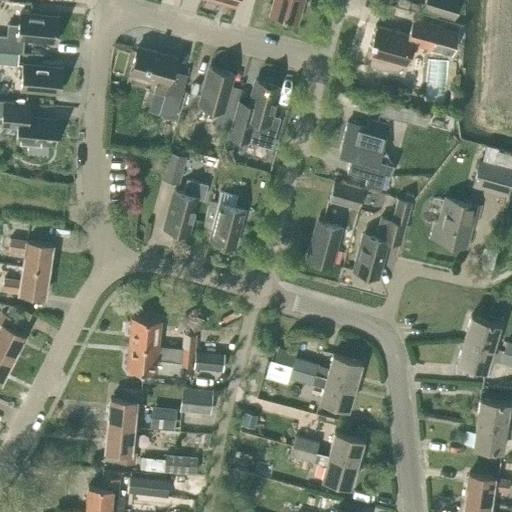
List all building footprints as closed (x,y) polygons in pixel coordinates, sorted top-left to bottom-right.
[(273,0),(270,15),(296,22),(302,0),(273,0)] [(458,0),(424,0),(422,9),(454,19),(458,0)] [(0,50),(19,52),(22,53),(24,38),(55,41),(58,17),(19,14),(18,22),(18,25),(8,24),(6,37),(0,35),(0,50)] [(375,25),(366,55),(371,56),(368,65),(403,75),(406,66),(412,43),(435,50),(451,55),(458,30),(444,26),(444,25),(441,24),(442,21),(416,14),(415,19),(412,18),(407,35),(375,25)] [(175,117),(187,75),(172,70),(175,58),(137,47),(130,73),(157,80),(153,92),(164,95),(159,113),(175,117)] [(0,63),(18,65),(19,52),(0,50),(0,63)] [(23,65),(20,89),(59,92),(61,68),(23,65)] [(214,127),(229,131),(238,99),(240,88),(229,85),(232,73),(209,67),(199,104),(219,110),(214,127)] [(255,80),(249,102),(238,99),(229,131),(227,136),(254,143),(256,138),(273,143),(280,117),(271,114),(279,86),(255,80)] [(54,144),(56,120),(28,117),(30,104),(0,100),(0,116),(1,116),(0,123),(0,126),(17,128),(16,140),(28,141),(27,152),(47,153),(48,143),(54,144)] [(381,115),(426,127),(429,115),(384,103),(381,115)] [(348,166),(388,178),(392,165),(382,145),(387,125),(371,121),(368,129),(346,122),(338,151),(352,154),(348,166)] [(179,183),(186,156),(169,151),(162,179),(179,183)] [(471,186),(507,195),(511,175),(511,166),(478,158),(471,186)] [(186,178),(182,193),(174,190),(164,227),(187,234),(197,197),(203,199),(207,184),(186,178)] [(328,200),(357,208),(362,188),(333,181),(328,200)] [(210,200),(203,226),(213,229),(210,240),(233,246),(243,209),(235,207),(238,196),(220,191),(217,202),(210,200)] [(398,197),(394,212),(392,219),(380,216),(374,236),(363,233),(353,270),(376,277),(386,239),(400,243),(401,239),(408,215),(412,201),(398,197)] [(431,237),(464,246),(470,221),(475,223),(479,206),(446,198),(440,223),(435,221),(431,237)] [(317,221),(307,258),(330,264),(340,227),(317,221)] [(26,241),(10,239),(3,237),(1,249),(8,249),(24,252),(22,266),(47,270),(51,244),(26,240),(26,241)] [(18,292),(43,295),(47,270),(22,266),(20,280),(4,278),(2,289),(18,291),(18,292)] [(0,322),(1,323),(0,325),(0,351),(12,358),(23,335),(12,329),(17,320),(1,312),(0,314),(0,322)] [(511,354),(511,343),(494,338),(498,324),(470,315),(463,339),(491,347),(502,351),(503,351),(511,354)] [(128,342),(158,345),(160,320),(131,317),(128,342)] [(194,334),(182,332),(180,347),(194,349),(196,334),(194,334)] [(456,362),(484,370),(491,347),(463,339),(456,362)] [(194,349),(180,347),(158,345),(128,342),(126,369),(155,372),(156,359),(180,362),(180,364),(192,365),(194,349)] [(224,354),(195,350),(193,367),(222,371),(224,354)] [(0,381),(12,358),(0,351),(0,381)] [(511,354),(503,351),(502,351),(499,360),(511,364),(511,354)] [(291,365),(291,366),(291,367),(354,385),(361,362),(333,354),(329,367),(293,357),(291,365)] [(348,409),(354,385),(291,367),(288,377),(310,383),(323,387),(319,401),(348,409)] [(212,389),(182,386),(179,410),(210,414),(212,389)] [(110,398),(107,424),(132,427),(134,401),(140,401),(141,392),(124,390),(123,399),(110,398)] [(511,427),(511,417),(506,417),(508,402),(479,398),(476,422),(511,427)] [(155,423),(178,424),(179,404),(155,403),(155,423)] [(252,426),(255,413),(244,410),(241,423),(252,426)] [(503,436),(511,437),(511,427),(476,422),(472,446),(501,451),(503,436)] [(130,452),(132,427),(107,424),(105,450),(118,451),(117,461),(134,463),(135,452),(130,452)] [(356,463),(363,439),(334,431),(328,455),(356,463)] [(318,442),(295,435),(292,445),(315,451),(318,442)] [(350,486),(356,463),(328,455),(315,451),(292,445),(289,454),(312,461),(325,464),(321,478),(350,486)] [(252,454),(236,450),(233,463),(249,467),(252,454)] [(164,471),(196,474),(197,456),(165,454),(164,471)] [(468,473),(464,499),(489,503),(492,487),(508,489),(509,480),(493,477),(468,473)] [(87,486),(85,511),(87,511),(109,511),(112,488),(118,489),(120,477),(102,475),(101,487),(87,486)] [(127,492),(167,497),(169,480),(129,475),(127,492)] [(487,511),(489,503),(464,499),(462,511),(487,511)]
